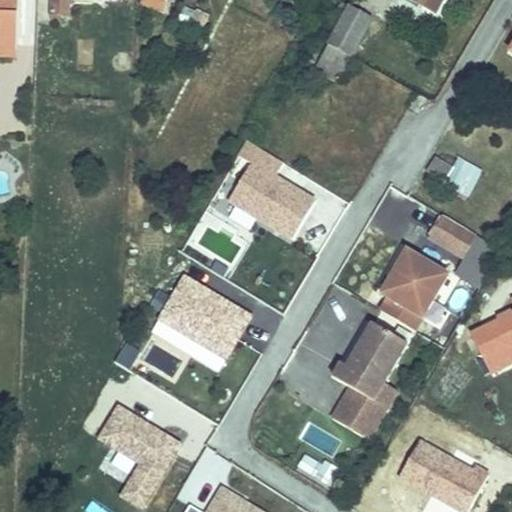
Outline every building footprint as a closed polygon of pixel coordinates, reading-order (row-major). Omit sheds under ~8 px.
[(0,0),(0,25),(24,26),(25,0),(0,0)] [(355,0),(350,0),(322,49),(344,61),(374,10),(355,0)] [(418,0),(446,16),(455,0),(418,0)] [(0,25),(0,41),(24,42),(24,26),(0,25)] [(251,142),(241,157),(254,164),(231,202),(295,241),(319,202),(277,177),(285,163),(251,142)] [(471,172),(454,162),(445,176),(485,201),(494,186),(471,172)] [(500,176),(477,162),(471,172),(494,186),(500,176)] [(480,255),(493,234),(458,214),(445,235),(480,255)] [(426,336),(462,277),(422,252),(396,294),(402,298),(392,315),(426,336)] [(188,278),(162,319),(228,361),(254,319),(188,278)] [(497,379),(511,371),(511,299),(497,306),(503,317),(472,332),(497,379)] [(398,382),(421,344),(387,324),(362,366),(356,362),(347,377),(365,387),(347,417),(383,438),(411,390),(398,382)] [(123,407),(104,439),(144,465),(124,498),(143,509),(182,446),(123,407)] [(481,511),(504,473),(490,465),(487,470),(435,440),(415,474),(481,511)] [(309,452),(298,470),(330,489),(341,470),(309,452)] [(260,511),(225,489),(211,511),(260,511)]
